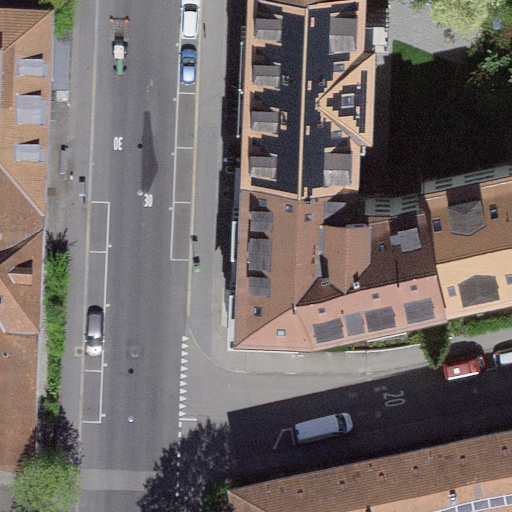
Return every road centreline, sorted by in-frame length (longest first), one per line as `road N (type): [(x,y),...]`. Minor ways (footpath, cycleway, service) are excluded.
road 1 (tertiary): [(132,417),(148,0)]
road 2 (residential): [(132,417),(365,401),(511,371)]
